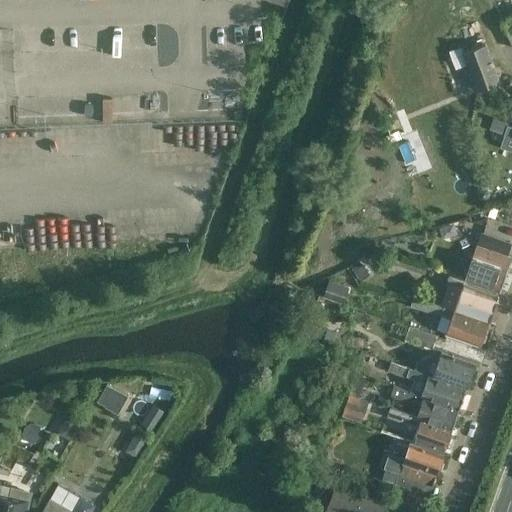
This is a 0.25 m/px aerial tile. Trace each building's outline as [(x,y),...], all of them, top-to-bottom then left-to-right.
[(511,15),(499,21),(510,47),(511,46),(511,15)] [(476,89),(499,81),(485,42),(462,51),(476,89)] [(499,289),(508,267),(507,267),(511,256),(507,254),(511,242),(480,231),(464,277),(499,289)] [(361,263),(352,269),(360,281),(369,275),(361,263)] [(440,304),(443,305),(488,321),(495,304),(497,294),(462,282),(464,277),(448,272),(445,281),(447,282),(440,304)] [(321,294),(340,301),(345,285),(326,279),(321,294)] [(443,305),(440,304),(413,295),(410,303),(440,314),(441,311),(451,314),(445,332),(480,344),(482,339),(484,339),(486,334),(485,332),(488,321),(443,305)] [(432,347),(432,345),(436,334),(409,324),(404,338),(432,347)] [(416,360),(414,368),(466,386),(475,360),(432,345),(432,347),(429,355),(422,356),(416,360)] [(391,360),(388,369),(403,374),(407,374),(415,377),(410,389),(410,390),(459,406),(466,386),(414,368),(391,360)] [(126,396),(104,383),(93,402),(115,415),(126,396)] [(393,383),(389,392),(421,404),(418,415),(417,415),(451,427),(459,406),(410,390),(410,389),(393,383)] [(361,420),(364,410),(357,407),(361,397),(349,393),(342,413),(361,420)] [(162,409),(153,404),(140,424),(150,430),(162,409)] [(390,405),(386,415),(417,426),(413,437),(444,448),(451,427),(417,415),(418,415),(390,405)] [(136,431),(125,450),(135,455),(145,436),(136,431)] [(406,488),(426,496),(430,483),(432,484),(443,451),(412,441),(410,440),(399,471),(398,471),(393,484),(406,488)] [(323,508),(331,485),(279,467),(271,490),(323,508)] [(330,511),(379,511),(386,494),(337,477),(325,510),(330,511)] [(11,485),(0,482),(0,511),(25,511),(28,499),(8,495),(11,485)] [(91,511),(95,505),(57,483),(40,511),(91,511)] [(421,511),(427,497),(426,496),(406,488),(400,505),(390,502),(386,511),(421,511)]
